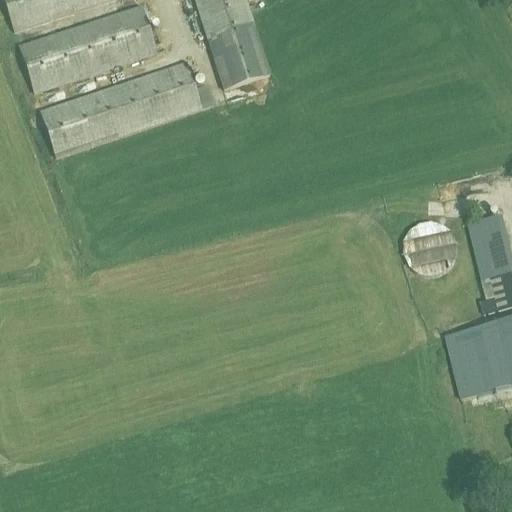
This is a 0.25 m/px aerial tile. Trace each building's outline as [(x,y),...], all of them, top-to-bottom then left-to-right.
[(1,0),(13,35),(119,0),(1,0)] [(243,0),(193,0),(222,93),(269,79),(243,0)] [(34,97),(156,56),(140,9),(18,49),(34,97)] [(55,162),(202,112),(185,64),(39,113),(55,162)] [(484,202),(482,186),(469,187),(471,204),(484,202)] [(488,317),(511,311),(511,258),(502,218),(466,227),(488,317)] [(511,390),(511,323),(445,341),(460,403),(511,390)] [(356,366),(296,374),(300,409),(361,401),(356,366)]
